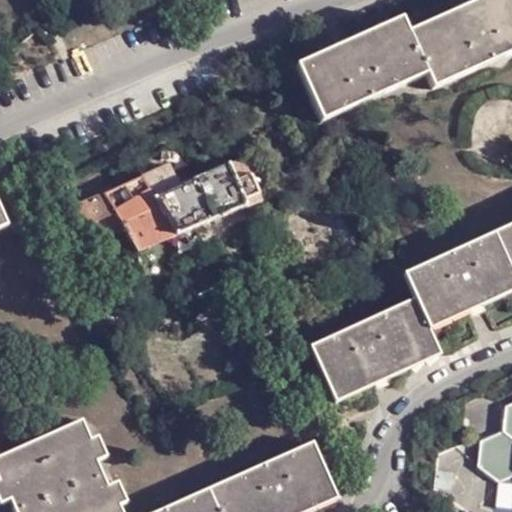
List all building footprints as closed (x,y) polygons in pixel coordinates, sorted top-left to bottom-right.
[(433,89),(511,54),(511,0),(484,0),(408,34),(427,75),(433,89)] [(323,122),(427,75),(408,34),(401,20),(298,67),(323,122)] [(170,169),(103,197),(114,215),(138,251),(261,201),(243,161),(179,189),(170,169)] [(69,212),(80,230),(104,220),(114,215),(103,197),(69,212)] [(104,220),(80,230),(94,251),(114,240),(104,220)] [(415,299),(430,331),(511,293),(511,226),(405,276),(415,299)] [(440,356),(430,331),(415,299),(311,348),(336,403),(440,356)] [(511,407),(509,409),(506,434),(484,443),(481,467),(500,483),(511,478),(511,407)] [(121,511),(119,507),(126,504),(118,484),(107,489),(96,463),(106,458),(97,439),(89,443),(81,423),(0,458),(0,505),(10,501),(14,511),(121,511)] [(157,511),(308,511),(337,499),(312,444),(157,511)]
